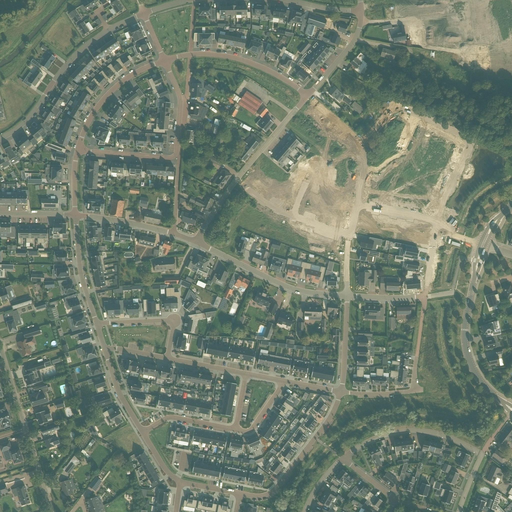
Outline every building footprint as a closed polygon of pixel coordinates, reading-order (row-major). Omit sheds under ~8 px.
[(97,0),(90,0),(83,5),(86,11),(96,5),(95,4),(98,2),(97,0)] [(112,4),(110,5),(116,14),(123,10),(117,0),(112,4)] [(252,9),(252,16),(260,17),(261,6),(255,6),(255,9),(252,9)] [(261,6),(260,17),(270,18),(270,12),(270,11),(267,10),(267,8),(267,7),(261,6)] [(220,7),(220,13),(217,13),(217,19),(220,19),(220,16),(225,16),(225,7),(220,7)] [(242,16),(241,16),(241,17),(247,17),(247,19),(250,19),(250,12),(247,12),(247,7),(241,7),(242,16)] [(199,16),(210,16),(210,20),(215,20),(215,9),(211,9),(211,8),(199,9),(199,16)] [(270,18),(269,20),(273,21),(273,18),(279,19),(280,9),(274,8),(274,9),(273,13),(270,12),(270,18)] [(82,19),(76,9),(69,14),(77,26),(83,22),(81,20),(82,19)] [(280,9),(279,19),(284,20),(284,22),(287,23),(289,16),(289,15),(286,15),(286,11),(286,10),(280,9)] [(287,23),(287,24),(290,25),(291,22),(296,23),(299,12),(294,10),(294,11),(293,11),(292,12),(291,16),(289,16),(287,23)] [(299,12),(296,23),(302,24),(302,26),(305,26),(305,24),(306,21),(304,20),(306,14),(304,14),(304,13),(299,12)] [(324,29),(327,21),(310,15),(307,23),(308,24),(316,26),(324,29)] [(84,36),(90,31),(84,22),(83,22),(77,26),(84,36)] [(340,25),(336,23),(335,27),(338,28),(338,31),(345,34),(347,27),(340,24),(340,25)] [(316,26),(308,24),(305,34),(312,37),(316,26)] [(400,34),(393,35),(394,43),(406,41),(403,26),(399,27),(400,34)] [(133,37),(142,33),(142,32),(142,33),(139,27),(135,28),(136,29),(128,32),(130,38),(133,37)] [(436,33),(440,75),(456,74),(454,54),(465,54),(498,69),(506,52),(506,51),(506,50),(506,48),(505,47),(505,46),(504,46),(469,29),(468,29),(467,29),(466,29),(465,29),(465,30),(464,30),(464,31),(464,32),(461,33),(461,31),(461,30),(460,30),(460,29),(459,29),(458,29),(439,30),(438,30),(438,31),(437,31),(437,32),(436,32),(436,33)] [(423,31),(415,32),(417,46),(425,46),(423,31)] [(139,44),(138,41),(144,38),(143,36),(144,36),(142,33),(133,37),(135,42),(132,43),(134,46),(139,44)] [(202,45),(202,46),(205,46),(205,34),(194,34),(194,42),(198,42),(198,41),(199,41),(199,45),(202,45)] [(211,40),(214,40),(214,34),(205,34),(205,46),(209,46),(209,45),(211,45),(211,40)] [(322,37),(321,41),(333,46),(334,44),(339,46),(341,41),(339,41),(340,39),(334,36),(333,38),(331,38),(330,40),(322,37)] [(109,43),(115,50),(119,47),(114,39),(109,43)] [(260,51),(263,52),(266,44),(260,41),(259,44),(252,41),(248,50),(259,54),(260,51)] [(301,48),(305,52),(310,46),(306,42),(301,48)] [(110,53),(115,50),(109,43),(105,46),(110,53)] [(137,55),(139,54),(149,50),(150,49),(148,46),(147,46),(146,44),(140,47),(139,44),(134,46),(137,55)] [(268,44),(265,49),(268,51),(266,56),(268,58),(271,59),(275,50),(270,48),(271,45),(268,44)] [(323,45),(319,49),(326,55),(330,51),(323,45)] [(101,49),(100,49),(106,56),(110,53),(105,46),(101,49)] [(271,59),(271,60),(273,61),(274,60),(277,62),(279,56),(282,58),(285,51),(286,48),(283,47),(282,50),(276,48),(275,50),(271,59)] [(100,49),(96,52),(101,59),(106,56),(100,49)] [(326,55),(319,49),(316,53),(323,59),(326,55)] [(395,53),(383,49),(381,57),(393,60),(395,53)] [(149,50),(139,54),(141,59),(148,56),(148,57),(151,56),(151,55),(149,50)] [(282,58),(281,60),(284,61),(281,66),(288,70),(293,61),(287,57),(289,53),(285,51),(282,58)] [(97,62),(101,59),(96,52),(92,55),(97,62)] [(40,69),(42,67),(47,70),(51,64),(53,62),(53,61),(56,58),(49,53),(40,65),(38,63),(36,66),(40,69)] [(313,57),(320,63),(323,59),(316,53),(313,57)] [(355,58),(350,64),(356,68),(357,69),(356,70),(360,73),(366,65),(367,64),(362,60),(365,57),(360,53),(356,59),(355,58)] [(85,61),(92,67),(96,63),(89,57),(85,61)] [(313,57),(309,61),(316,67),(320,63),(313,57)] [(119,58),(116,61),(118,64),(118,63),(122,68),(125,67),(125,68),(131,63),(130,62),(127,58),(122,62),(119,58)] [(85,61),(81,65),(88,71),(92,67),(85,61)] [(316,67),(309,61),(306,65),(313,71),(316,67)] [(111,64),(107,67),(110,70),(114,74),(116,72),(117,73),(123,69),(122,68),(118,63),(118,64),(113,67),(111,64)] [(81,66),(78,69),(84,75),(88,71),(81,65),(81,66)] [(300,78),(299,79),(302,82),(303,81),(304,81),(309,75),(306,73),(309,70),(304,66),(296,75),(300,78)] [(78,69),(74,73),(81,79),(84,75),(78,69)] [(102,71),(99,74),(102,77),(102,76),(106,81),(108,79),(109,79),(114,75),(114,74),(110,70),(105,74),(102,71)] [(26,85),(28,82),(35,87),(39,81),(40,79),(40,80),(43,75),(37,71),(30,80),(26,78),(23,83),(26,85)] [(77,83),(81,79),(74,73),(70,77),(77,83)] [(94,78),(91,82),(94,84),(99,88),(101,86),(102,86),(107,81),(106,81),(102,76),(102,77),(97,81),(94,78)] [(153,91),(163,86),(162,86),(162,87),(160,83),(163,82),(161,76),(160,76),(157,77),(157,78),(156,78),(154,79),(153,79),(149,81),(153,90),(153,91)] [(344,90),(350,83),(343,77),(343,78),(342,77),(336,83),(344,90)] [(63,84),(62,86),(70,91),(72,88),(75,90),(78,86),(70,81),(69,84),(65,82),(64,84),(63,84)] [(216,89),(207,83),(204,88),(213,94),(216,89)] [(87,86),(84,90),(92,96),(94,93),(95,94),(99,88),(94,84),(90,89),(87,86)] [(202,85),(193,84),(192,97),(201,98),(202,85)] [(61,88),(59,91),(63,93),(61,96),(69,100),(71,96),(68,94),(70,91),(62,86),(61,88)] [(163,87),(163,86),(153,91),(155,94),(158,93),(160,98),(169,94),(168,93),(169,93),(168,90),(167,90),(166,88),(164,90),(162,87),(163,87)] [(339,92),(334,87),(328,94),(333,98),(339,103),(344,97),(339,92)] [(128,94),(135,102),(144,95),(139,89),(136,92),(135,93),(133,90),(132,91),(132,90),(129,92),(130,93),(128,94)] [(81,97),(88,102),(91,97),(84,92),(81,97)] [(238,104),(254,115),(262,103),(246,92),(238,104)] [(135,102),(128,94),(127,95),(126,94),(124,96),(124,97),(127,102),(124,104),(131,111),(135,108),(132,104),(135,102)] [(56,96),(53,101),(61,105),(63,102),(66,105),(69,100),(61,96),(59,98),(56,96)] [(86,106),(88,102),(81,97),(78,102),(86,106)] [(165,103),(165,100),(158,99),(158,103),(160,103),(160,108),(161,108),(170,109),(170,103),(165,103)] [(53,101),(50,105),(54,107),(52,110),(60,115),(62,110),(59,108),(61,105),(53,101)] [(78,102),(75,106),(83,111),(86,106),(78,102)] [(359,115),(362,112),(364,110),(354,102),(350,107),(359,115)] [(199,106),(199,105),(192,104),(190,115),(196,116),(195,119),(200,119),(201,114),(205,115),(207,110),(199,106)] [(116,105),(111,110),(120,117),(124,111),(127,113),(129,111),(123,105),(121,108),(120,108),(120,107),(117,105),(117,106),(116,105)] [(75,106),(73,111),(80,116),(83,111),(75,106)] [(264,107),(258,114),(262,118),(268,111),(264,107)] [(45,112),(44,114),(52,119),(53,116),(57,119),(60,115),(52,110),(50,112),(47,110),(46,113),(45,112)] [(115,124),(120,117),(111,110),(107,116),(108,117),(108,118),(111,120),(111,119),(113,120),(112,122),(112,121),(109,125),(115,129),(118,126),(115,124)] [(80,116),(73,111),(70,116),(77,120),(80,116)] [(314,120),(306,113),(301,118),(303,120),(301,122),(310,129),(314,124),(312,122),(314,120)] [(43,117),(41,119),(45,121),(43,124),(47,127),(50,129),(53,125),(50,122),(52,119),(44,114),(42,116),(43,117)] [(267,117),(259,126),(266,132),(274,123),(267,117)] [(68,119),(66,124),(75,127),(74,127),(76,122),(68,119)] [(73,132),(75,127),(66,124),(64,129),(73,132)] [(168,131),(168,125),(160,124),(160,127),(156,127),(156,130),(153,129),(153,132),(165,133),(165,130),(168,131)] [(219,126),(212,124),(209,124),(208,125),(207,131),(207,133),(210,133),(217,134),(219,126)] [(35,128),(34,128),(40,137),(42,139),(47,135),(51,138),(51,136),(52,134),(53,130),(52,130),(50,133),(45,130),(44,131),(39,125),(38,126),(38,125),(35,128)] [(419,130),(428,134),(430,129),(421,125),(419,130)] [(98,130),(97,133),(107,137),(109,138),(111,133),(111,132),(110,132),(111,129),(106,127),(105,127),(104,130),(100,128),(99,130),(98,130)] [(188,127),(187,131),(186,136),(185,142),(193,143),(195,128),(190,127),(188,127)] [(31,132),(30,133),(34,138),(32,140),(36,145),(38,143),(36,140),(40,137),(34,128),(33,129),(30,131),(31,132)] [(64,129),(62,134),(71,137),(72,132),(73,132),(64,129)] [(324,133),(320,129),(315,134),(320,138),(324,133)] [(419,130),(417,135),(426,139),(428,134),(419,130)] [(119,145),(124,145),(125,136),(121,136),(122,132),(117,131),(116,140),(119,141),(119,145)] [(128,136),(125,136),(124,145),(129,145),(130,141),(133,142),(134,133),(129,132),(128,136)] [(96,137),(95,139),(100,141),(98,145),(105,145),(105,143),(105,142),(107,137),(97,133),(95,136),(96,137)] [(138,133),(134,133),(133,142),(136,142),(136,146),(138,146),(138,147),(141,147),(142,138),(138,137),(138,133)] [(330,142),(334,138),(332,137),(333,136),(329,133),(324,138),(321,142),(326,147),(319,155),(326,158),(336,147),(330,142)] [(69,142),(71,137),(62,134),(61,139),(69,142)] [(145,138),(142,138),(141,147),(143,147),(143,146),(146,147),(146,143),(150,143),(150,134),(145,134),(145,138)] [(155,134),(150,134),(150,143),(153,143),(152,147),(158,148),(158,139),(155,139),(155,134)] [(162,139),(158,139),(158,148),(163,148),(163,144),(167,144),(167,135),(162,135),(162,139)] [(423,144),(426,139),(417,135),(414,140),(423,144)] [(447,144),(458,149),(461,144),(457,142),(459,139),(451,135),(447,144)] [(21,139),(20,140),(29,150),(36,145),(32,140),(29,142),(25,137),(24,137),(21,139)] [(239,156),(238,157),(241,159),(245,162),(259,144),(255,141),(250,137),(245,143),(244,142),(239,148),(240,149),(243,151),(239,156)] [(289,142),(296,147),(297,146),(301,149),(303,146),(293,137),(289,142)] [(67,147),(69,142),(61,139),(59,144),(67,147)] [(17,144),(16,144),(20,149),(18,151),(22,156),(29,150),(20,140),(19,140),(16,143),(17,144)] [(421,149),(423,144),(414,140),(412,145),(421,149)] [(289,142),(285,146),(296,155),(298,152),(294,149),(296,147),(289,142)] [(64,153),(65,153),(66,150),(49,144),(45,146),(57,151),(56,154),(55,161),(58,161),(58,162),(62,162),(65,162),(66,156),(64,156),(63,155),(64,153)] [(447,144),(443,152),(451,156),(452,152),(456,154),(458,149),(447,144)] [(421,149),(412,145),(410,150),(419,154),(421,149)] [(296,155),(285,146),(282,150),(288,156),(289,154),(293,158),(296,155)] [(10,147),(4,150),(10,161),(14,159),(16,163),(21,160),(19,157),(17,151),(16,151),(13,152),(10,147)] [(288,156),(282,150),(278,155),(288,164),(290,161),(287,158),(288,156)] [(451,156),(443,152),(440,161),(450,166),(453,161),(449,159),(451,156)] [(0,165),(3,164),(5,168),(10,165),(6,157),(3,159),(2,155),(1,156),(0,153),(0,165)] [(288,164),(278,155),(274,159),(281,165),(282,163),(286,166),(288,164)] [(407,155),(403,160),(411,168),(417,163),(425,166),(426,162),(411,155),(409,158),(407,155)] [(209,161),(212,163),(220,167),(222,163),(214,159),(211,157),(209,161)] [(404,176),(411,168),(403,160),(398,164),(402,168),(399,171),(404,176)] [(265,161),(260,166),(269,173),(273,169),(276,172),(279,169),(273,164),(271,166),(265,161)] [(448,171),(450,166),(440,161),(436,169),(443,173),(445,169),(448,171)] [(117,173),(118,164),(118,163),(115,163),(115,164),(112,163),(111,169),(108,169),(108,175),(111,176),(111,173),(117,173)] [(117,173),(117,176),(123,177),(126,177),(127,171),(124,170),(124,164),(118,164),(117,173)] [(50,168),(49,175),(63,175),(63,170),(62,170),(62,169),(56,169),(56,166),(47,165),(47,168),(50,168)] [(127,171),(126,177),(129,177),(129,176),(135,176),(136,175),(135,175),(136,165),(130,165),(130,171),(127,171)] [(141,175),(141,178),(144,178),(145,172),(142,172),(142,166),(139,166),(139,165),(137,165),(136,165),(135,175),(136,175),(141,175)] [(400,173),(393,165),(392,167),(391,166),(384,173),(386,175),(382,178),(393,180),(394,179),(391,176),(395,172),(398,175),(400,173)] [(222,170),(217,177),(220,179),(216,184),(222,189),(231,176),(225,171),(224,172),(222,170)] [(255,172),(250,178),(259,186),(265,180),(255,172)] [(63,181),(63,175),(49,175),(52,175),(51,181),(48,180),(48,184),(55,184),(55,181),(62,182),(62,181),(63,181)] [(270,192),(275,195),(279,187),(274,184),(270,192)] [(381,195),(382,187),(373,185),(371,197),(376,198),(377,195),(381,195)] [(283,189),(279,187),(275,195),(279,197),(283,189)] [(389,201),(391,189),(382,187),(381,195),(384,196),(384,200),(389,201)] [(279,197),(284,199),(288,191),(283,189),(279,197)] [(391,189),(389,201),(395,202),(395,198),(399,199),(401,191),(391,189)] [(292,194),(288,191),(284,199),(289,202),(292,194)] [(410,193),(401,191),(399,199),(403,200),(402,203),(407,205),(410,193)] [(410,193),(407,205),(413,206),(413,202),(417,203),(419,195),(410,193)] [(141,197),(139,203),(147,205),(149,199),(141,197)] [(209,211),(214,201),(207,197),(204,203),(197,200),(195,204),(195,205),(201,208),(203,209),(209,211)] [(434,211),(436,203),(435,203),(435,199),(430,198),(429,201),(426,201),(422,200),(420,207),(424,208),(424,209),(434,211)] [(42,208),(58,208),(58,200),(55,200),(50,200),(42,200),(42,208)] [(105,201),(95,200),(94,212),(100,212),(100,211),(101,211),(101,210),(101,209),(104,209),(105,201)] [(110,215),(121,217),(124,202),(113,200),(110,215)] [(255,218),(253,217),(256,207),(250,205),(246,215),(252,217),(251,223),(253,224),(255,218)] [(203,214),(199,212),(196,211),(194,216),(185,213),(182,221),(186,223),(186,222),(194,225),(197,217),(201,219),(203,214)] [(257,222),(263,224),(266,214),(261,212),(258,219),(255,218),(253,224),(256,225),(257,222)] [(146,213),(144,221),(159,224),(160,216),(146,213)] [(272,216),(266,214),(263,224),(268,226),(267,230),(270,231),(272,225),(269,224),(272,216)] [(362,228),(371,230),(373,222),(369,221),(370,217),(364,216),(362,228)] [(380,232),(383,220),(377,219),(376,222),(373,222),(371,230),(380,232)] [(275,226),(272,225),(270,231),(273,232),(273,230),(279,232),(283,222),(277,220),(275,226)] [(380,232),(389,233),(391,225),(387,225),(388,221),(383,220),(380,232)] [(287,237),(289,231),(286,230),(288,224),(283,222),(279,232),(285,234),(284,236),(287,237)] [(395,226),(391,225),(389,233),(398,235),(401,223),(395,222),(395,226)] [(1,223),(0,233),(1,233),(7,233),(7,237),(15,237),(15,227),(11,227),(11,223),(1,223)] [(401,223),(398,235),(408,237),(409,229),(405,228),(406,225),(401,223)] [(49,237),(53,237),(53,235),(59,235),(59,238),(60,238),(60,224),(53,224),(53,229),(50,229),(49,237)] [(89,227),(90,239),(97,238),(97,241),(101,241),(102,232),(97,232),(97,226),(89,227)] [(289,231),(287,237),(290,238),(290,236),(296,238),(299,228),(294,226),(291,232),(289,231)] [(105,227),(104,237),(110,238),(110,241),(114,242),(114,237),(115,232),(111,231),(112,228),(105,227)] [(427,237),(428,229),(418,227),(418,228),(414,227),(412,235),(417,236),(417,235),(427,237)] [(303,236),(305,230),(299,228),(296,238),(302,240),(301,242),(304,243),(306,237),(303,236)] [(114,237),(114,242),(120,243),(120,239),(130,240),(131,231),(127,231),(127,230),(124,230),(124,231),(120,230),(119,237),(114,237)] [(311,246),(314,237),(308,235),(305,244),(311,246)] [(153,247),(155,240),(148,238),(148,239),(140,237),(139,244),(153,247)] [(311,246),(317,248),(321,239),(314,237),(311,246)] [(250,251),(251,250),(253,243),(255,239),(250,238),(250,239),(249,242),(241,240),(237,251),(244,254),(245,250),(245,249),(250,251)] [(362,239),(360,247),(372,249),(373,245),(380,246),(382,240),(370,238),(369,241),(362,239)] [(327,241),(321,239),(317,248),(324,250),(327,241)] [(169,250),(172,243),(165,241),(163,247),(159,246),(159,250),(159,257),(166,256),(167,255),(169,250)] [(327,241),(324,250),(330,253),(333,243),(327,241)] [(333,243),(330,253),(336,255),(340,246),(333,243)] [(412,250),(413,247),(395,243),(394,247),(406,250),(404,256),(412,258),(412,256),(417,257),(419,251),(412,250)] [(364,254),(361,253),(359,260),(371,262),(372,256),(379,257),(379,253),(363,250),(365,251),(364,254)] [(54,252),(54,256),(53,256),(54,262),(68,261),(67,254),(62,255),(62,251),(54,252)] [(252,261),(263,266),(268,253),(263,251),(261,257),(254,254),(252,261)] [(94,257),(91,258),(92,263),(103,261),(102,252),(93,253),(94,257)] [(193,266),(192,267),(198,269),(199,269),(204,258),(203,258),(203,257),(199,255),(199,256),(197,255),(193,266)] [(395,256),(395,260),(407,262),(406,268),(413,270),(413,269),(418,270),(419,264),(413,263),(414,259),(395,256)] [(198,269),(198,270),(206,274),(207,275),(210,269),(209,269),(206,268),(210,261),(208,260),(209,259),(205,258),(204,258),(199,269),(198,269)] [(288,258),(284,273),(287,273),(287,276),(292,277),(295,266),(292,265),(293,260),(288,258)] [(154,271),(175,270),(175,260),(154,261),(154,271)] [(281,270),(284,271),(286,261),(283,260),(282,263),(272,261),(270,270),(276,271),(276,272),(280,273),(281,270)] [(295,266),(292,277),(298,278),(300,279),(300,277),(303,277),(307,263),(302,262),(302,263),(297,261),(296,266),(295,266)] [(307,263),(303,277),(306,278),(306,280),(308,281),(313,282),(316,271),(315,271),(310,270),(312,265),(312,264),(307,263)] [(0,264),(0,278),(1,271),(5,272),(5,270),(14,270),(14,265),(0,264)] [(62,265),(53,265),(54,270),(57,270),(57,278),(61,277),(62,278),(62,277),(64,277),(65,277),(69,277),(69,275),(70,275),(69,270),(68,270),(68,269),(63,269),(62,265)] [(316,271),(313,282),(318,284),(319,281),(322,282),(326,268),(321,267),(319,272),(316,271)] [(222,272),(220,271),(218,275),(215,274),(212,281),(215,283),(217,279),(224,283),(227,277),(226,277),(228,273),(227,273),(228,272),(225,271),(224,272),(223,271),(222,272)] [(326,271),(323,282),(327,283),(327,286),(337,287),(337,278),(331,278),(331,272),(326,271)] [(376,283),(376,271),(372,271),(372,274),(359,273),(359,281),(359,286),(368,286),(369,280),(371,281),(371,283),(376,283)] [(402,287),(407,286),(407,289),(420,288),(419,281),(409,282),(409,276),(412,275),(412,271),(407,271),(402,287)] [(238,280),(233,277),(232,277),(231,281),(223,298),(218,309),(222,310),(224,306),(227,299),(228,300),(229,300),(233,291),(234,289),(232,288),(233,285),(235,286),(239,288),(239,289),(240,290),(239,291),(243,292),(243,291),(244,292),(246,289),(247,289),(250,282),(240,277),(238,280)] [(386,291),(398,291),(399,283),(393,283),(393,278),(380,278),(380,290),(380,289),(386,290),(386,291)] [(66,281),(57,281),(59,287),(63,286),(66,294),(66,295),(76,291),(74,286),(73,287),(72,284),(68,285),(66,281)] [(37,284),(32,286),(35,293),(39,291),(39,290),(41,289),(40,285),(38,286),(37,284)] [(12,290),(11,286),(0,289),(0,290),(1,293),(0,293),(0,296),(2,301),(8,299),(9,301),(12,300),(9,291),(12,290)] [(174,288),(170,289),(171,309),(177,309),(177,303),(178,302),(178,299),(180,299),(180,293),(174,293),(174,288)] [(187,304),(184,308),(189,313),(197,304),(193,301),(195,298),(197,297),(189,290),(184,301),(187,304)] [(267,307),(269,308),(268,311),(275,314),(278,306),(271,303),(271,304),(268,303),(271,298),(266,296),(266,295),(263,293),(262,294),(258,293),(256,297),(254,296),(252,300),(254,301),(254,302),(258,303),(257,305),(262,307),(263,305),(267,307)] [(495,300),(494,295),(487,297),(490,308),(497,306),(497,305),(501,304),(499,298),(495,300)] [(74,303),(73,300),(72,296),(64,298),(66,303),(69,302),(72,312),(81,308),(79,301),(74,303)] [(13,310),(28,305),(27,299),(26,298),(11,303),(13,310)] [(148,311),(148,314),(156,314),(156,311),(159,310),(159,304),(155,305),(155,303),(148,304),(148,300),(144,300),(144,312),(148,311)] [(119,304),(114,304),(114,316),(115,316),(115,317),(119,317),(118,316),(120,316),(120,309),(123,309),(123,301),(119,301),(119,304)] [(113,316),(114,316),(114,304),(108,305),(108,302),(104,302),(104,310),(108,309),(108,316),(110,316),(110,317),(113,317),(113,316)] [(127,315),(133,315),(133,303),(127,304),(127,305),(124,305),(125,313),(127,313),(127,315)] [(139,303),(133,303),(133,315),(139,315),(139,312),(141,312),(141,304),(139,304),(139,303)] [(336,316),(338,305),(328,304),(327,315),(330,315),(329,318),(336,319),(336,316)] [(380,308),(365,307),(365,315),(372,316),(372,320),(383,320),(383,316),(379,316),(380,308)] [(410,319),(410,315),(410,307),(397,308),(397,319),(410,319)] [(309,317),(308,320),(321,320),(321,317),(322,308),(305,308),(304,317),(309,317)] [(16,326),(17,326),(16,320),(20,319),(17,311),(10,313),(12,321),(7,323),(8,326),(9,330),(10,333),(13,332),(14,333),(17,332),(17,331),(16,326)] [(281,312),(277,323),(282,325),(282,324),(290,327),(293,318),(285,315),(285,314),(281,312)] [(202,314),(196,315),(193,315),(192,320),(186,319),(185,324),(185,326),(184,331),(191,332),(193,332),(191,332),(192,327),(194,327),(195,320),(203,318),(202,314)] [(79,326),(85,323),(84,319),(85,319),(84,316),(83,316),(84,316),(79,318),(78,315),(72,317),(75,326),(71,327),(72,332),(80,329),(79,326)] [(482,326),(483,332),(484,335),(485,334),(492,333),(493,336),(497,335),(500,335),(501,334),(500,331),(496,332),(494,322),(488,324),(488,325),(482,326)] [(269,323),(266,329),(266,331),(272,333),(273,331),(275,325),(269,323)] [(39,328),(28,331),(30,337),(40,333),(39,328)] [(87,334),(85,329),(75,333),(76,337),(80,336),(82,344),(92,341),(90,335),(87,335),(87,334)] [(178,338),(178,341),(177,345),(176,349),(180,350),(180,351),(183,351),(183,350),(184,350),(185,345),(189,346),(191,335),(183,334),(182,339),(178,338)] [(358,340),(357,347),(363,347),(370,347),(374,347),(374,342),(370,341),(371,338),(363,337),(363,340),(358,340)] [(485,346),(486,350),(490,349),(496,348),(495,344),(497,343),(496,337),(490,338),(490,341),(485,342),(486,346),(485,346)] [(23,357),(32,354),(29,346),(35,344),(33,338),(27,340),(18,343),(20,349),(20,348),(23,357)] [(84,351),(83,347),(77,349),(79,356),(85,354),(87,360),(97,357),(95,350),(94,351),(93,348),(84,351)] [(229,347),(227,358),(228,358),(234,359),(234,358),(236,349),(236,348),(230,347),(229,347)] [(357,350),(357,356),(363,356),(370,357),(370,347),(363,347),(363,350),(357,350)] [(234,358),(234,359),(240,360),(241,360),(242,350),(236,348),(236,349),(234,358)] [(241,360),(240,360),(247,362),(247,361),(249,352),(249,351),(242,350),(241,360)] [(317,360),(328,360),(329,354),(322,354),(322,350),(318,350),(317,360)] [(488,358),(488,359),(490,366),(499,363),(498,359),(502,358),(501,354),(503,354),(502,350),(495,351),(496,355),(497,356),(488,358)] [(247,361),(247,362),(253,363),(254,363),(256,352),(255,352),(249,351),(249,352),(247,361)] [(260,353),(258,364),(265,365),(267,355),(260,353)] [(273,363),(274,363),(276,356),(267,355),(265,365),(272,367),(273,363)] [(284,358),(276,356),(274,363),(276,363),(275,367),(282,369),(284,358)] [(357,359),(356,365),(367,366),(369,366),(370,357),(363,356),(363,359),(357,359)] [(392,361),(391,365),(400,366),(406,367),(408,367),(409,360),(407,360),(407,357),(401,356),(400,362),(392,361)] [(284,358),(282,369),(289,370),(291,359),(284,358)] [(120,364),(119,364),(122,373),(125,373),(130,374),(131,373),(130,372),(131,371),(133,361),(127,360),(126,366),(120,364)] [(300,372),(302,361),(294,360),(292,371),(300,372)] [(131,371),(130,372),(131,373),(139,374),(141,368),(138,368),(139,363),(133,361),(131,371)] [(309,363),(302,361),(300,372),(307,373),(309,363)] [(28,375),(24,376),(27,386),(30,385),(30,386),(34,385),(34,384),(36,383),(43,381),(41,376),(36,378),(35,373),(40,372),(39,370),(52,366),(50,362),(43,364),(43,363),(25,368),(27,374),(28,375)] [(91,368),(93,376),(102,373),(102,372),(101,368),(101,369),(100,365),(97,366),(96,362),(86,365),(87,370),(91,368)] [(141,368),(139,374),(148,376),(150,365),(145,364),(144,369),(141,368)] [(150,365),(148,376),(157,378),(158,372),(155,371),(156,366),(150,365)] [(391,371),(390,374),(406,377),(407,370),(405,369),(406,367),(400,366),(399,372),(391,371)] [(157,378),(157,379),(166,381),(166,379),(166,378),(168,368),(162,367),(161,372),(158,372),(157,378)] [(166,378),(166,379),(175,381),(176,375),(173,375),(174,369),(168,368),(166,378)] [(370,379),(369,383),(372,383),(372,385),(379,386),(380,369),(376,369),(376,374),(376,377),(370,377),(370,379)] [(380,369),(379,386),(386,386),(386,384),(389,384),(389,378),(383,378),(383,369),(380,369)] [(360,370),(359,387),(366,387),(366,385),(369,385),(369,383),(370,379),(370,377),(370,375),(364,375),(364,370),(360,370)] [(178,375),(177,380),(180,381),(180,380),(185,381),(185,383),(187,372),(182,371),(181,375),(178,375)] [(390,374),(390,378),(398,379),(397,385),(403,386),(403,383),(405,383),(406,377),(390,374)] [(100,377),(93,379),(98,393),(97,393),(97,394),(104,391),(103,387),(106,386),(104,379),(101,380),(100,377)] [(132,384),(130,390),(141,392),(143,393),(145,384),(138,382),(137,385),(132,384)] [(49,391),(48,391),(48,388),(46,384),(33,388),(35,392),(35,394),(31,395),(32,399),(31,399),(32,402),(31,402),(32,406),(33,406),(34,407),(47,402),(44,393),(49,391)] [(73,386),(67,388),(70,398),(75,396),(73,386)] [(284,402),(291,407),(298,397),(293,393),(292,396),(287,392),(283,397),(286,399),(284,402)] [(112,403),(109,395),(103,397),(102,397),(101,395),(103,394),(92,397),(94,403),(97,403),(99,407),(112,403)] [(148,395),(142,394),(141,396),(136,395),(134,402),(145,404),(146,397),(147,398),(148,395)] [(160,395),(158,406),(164,407),(166,397),(160,396),(160,395)] [(321,395),(314,404),(324,411),(327,407),(324,404),(330,397),(321,395)] [(164,407),(171,409),(171,408),(173,399),(173,398),(166,397),(164,407)] [(171,408),(171,409),(177,410),(177,409),(179,400),(179,399),(173,398),(173,399),(171,408)] [(177,409),(177,410),(184,411),(186,400),(186,401),(179,399),(179,400),(177,409)] [(63,400),(54,403),(56,409),(65,406),(63,400)] [(186,400),(184,411),(190,412),(191,411),(192,402),(193,401),(186,400)] [(191,411),(190,412),(197,413),(197,412),(199,403),(193,401),(192,402),(191,411)] [(284,417),(291,407),(284,402),(282,405),(279,403),(276,408),(281,411),(279,414),(284,417)] [(197,412),(197,413),(203,414),(204,414),(205,404),(199,403),(197,412)] [(204,414),(203,414),(210,416),(212,405),(205,404),(204,414)] [(311,407),(308,410),(317,417),(315,416),(317,413),(320,416),(324,411),(314,404),(311,408),(311,407)] [(0,422),(2,422),(4,428),(10,426),(8,420),(10,420),(8,413),(7,414),(6,412),(7,412),(5,405),(0,407),(0,422)] [(119,411),(118,411),(114,413),(112,409),(103,414),(106,418),(110,416),(113,422),(115,421),(117,425),(123,422),(120,418),(122,417),(120,414),(121,413),(119,411)] [(43,424),(48,423),(47,418),(51,417),(49,410),(45,412),(45,411),(36,414),(37,418),(36,418),(37,421),(38,421),(39,425),(40,425),(40,426),(44,425),(43,424)] [(307,416),(305,420),(314,427),(317,423),(314,420),(317,417),(308,410),(305,414),(307,416)] [(274,413),(270,418),(271,419),(279,424),(283,419),(274,413)] [(270,418),(267,424),(275,429),(275,430),(279,424),(271,419),(270,418)] [(305,420),(299,427),(305,432),(308,429),(311,431),(314,427),(305,420)] [(41,430),(41,431),(43,435),(45,441),(48,449),(54,446),(52,439),(57,438),(55,432),(60,430),(58,424),(41,430)] [(96,433),(93,428),(94,427),(92,424),(86,431),(94,435),(96,433)] [(267,424),(263,429),(271,435),(272,435),(275,430),(275,429),(267,424)] [(299,427),(293,434),(303,442),(306,437),(303,435),(305,432),(299,427)] [(511,428),(509,427),(498,441),(504,446),(507,442),(507,443),(509,441),(511,443),(511,428)] [(133,446),(137,444),(128,428),(122,432),(131,447),(127,449),(131,454),(136,451),(133,446)] [(179,441),(181,429),(176,428),(175,432),(171,431),(170,439),(179,441)] [(187,430),(181,429),(179,441),(188,443),(190,435),(186,434),(187,430)] [(259,434),(259,435),(268,441),(268,440),(272,435),(271,435),(263,429),(259,434)] [(194,431),(192,442),(193,442),(199,443),(199,442),(201,433),(201,432),(195,431),(194,431)] [(199,442),(199,443),(205,444),(206,444),(207,434),(201,432),(201,433),(199,442)] [(206,444),(205,444),(212,445),(214,435),(207,434),(206,444)] [(293,434),(287,442),(294,447),(296,444),(299,446),(303,442),(293,434)] [(212,445),(218,447),(218,446),(220,437),(220,436),(214,435),(212,445)] [(218,446),(218,447),(225,448),(227,437),(220,436),(220,437),(218,446)] [(252,439),(259,456),(262,454),(259,446),(261,445),(258,437),(252,439)] [(83,450),(81,452),(88,459),(90,457),(86,453),(95,441),(92,439),(84,451),(83,450)] [(259,456),(252,439),(247,442),(250,450),(252,449),(255,457),(259,456)] [(237,440),(234,457),(235,457),(238,458),(239,449),(242,450),(243,441),(237,440)] [(424,441),(422,450),(428,451),(430,442),(424,441)] [(15,464),(23,461),(19,449),(11,452),(10,449),(11,449),(9,442),(0,444),(0,447),(1,452),(3,451),(4,455),(9,453),(11,460),(13,459),(15,464)] [(287,442),(282,449),(291,456),(295,452),(292,449),(294,447),(287,442)] [(430,442),(428,451),(431,452),(431,454),(433,454),(434,452),(436,443),(430,442)] [(433,454),(433,456),(439,457),(440,456),(440,454),(442,445),(439,444),(439,443),(437,442),(436,444),(436,443),(434,452),(433,454)] [(372,458),(381,454),(378,448),(378,449),(369,453),(369,452),(369,453),(372,459),(372,458)] [(274,454),(283,461),(285,458),(288,461),(291,456),(282,449),(279,453),(278,452),(275,455),(274,454)] [(459,451),(456,456),(460,458),(457,465),(464,468),(469,456),(462,453),(459,451)] [(493,456),(499,461),(502,457),(496,452),(493,456)] [(136,458),(139,462),(146,458),(144,453),(136,458)] [(273,460),(270,463),(280,471),(283,466),(280,464),(283,461),(274,454),(271,458),(273,460)] [(381,454),(372,458),(376,467),(382,464),(379,459),(382,458),(381,454)] [(65,471),(69,474),(75,466),(74,465),(73,464),(80,461),(76,458),(74,456),(66,467),(67,468),(65,471)] [(141,467),(149,462),(146,458),(139,462),(141,467)] [(152,466),(149,462),(141,467),(144,471),(152,466)] [(270,463),(265,471),(271,476),(273,473),(276,475),(280,471),(270,463)] [(145,476),(146,476),(154,471),(152,466),(144,471),(142,472),(145,476)] [(223,478),(230,479),(232,468),(225,467),(223,478)] [(255,484),(258,468),(258,467),(257,473),(250,472),(248,483),(255,484)] [(493,467),(487,480),(494,483),(497,485),(503,471),(493,467)] [(240,470),(232,468),(230,479),(237,481),(240,470)] [(258,468),(255,484),(263,486),(264,477),(261,477),(262,471),(258,468)] [(247,471),(240,470),(237,481),(245,482),(247,471)] [(146,476),(148,480),(157,475),(154,471),(146,476)] [(342,482),(348,475),(343,471),(337,478),(342,482)] [(451,471),(447,482),(454,485),(455,484),(456,482),(456,481),(459,474),(451,471)] [(384,476),(383,475),(381,478),(382,479),(381,479),(392,488),(398,481),(387,472),(384,476)] [(160,480),(157,475),(148,480),(147,481),(150,485),(160,480)] [(355,481),(348,475),(342,482),(349,488),(351,486),(352,485),(355,481)] [(413,484),(413,483),(415,478),(410,476),(408,482),(406,481),(403,490),(410,492),(413,484)] [(68,480),(61,483),(65,497),(73,494),(71,490),(75,489),(72,480),(68,481),(68,480)] [(422,484),(418,495),(426,497),(430,486),(427,485),(428,482),(421,480),(420,483),(422,484)] [(432,488),(437,490),(439,490),(440,488),(441,484),(434,482),(433,485),(432,488)] [(0,494),(8,492),(6,484),(0,485),(0,494)] [(25,486),(17,489),(22,506),(30,503),(25,486)] [(367,500),(371,495),(372,494),(369,492),(370,492),(363,487),(361,490),(358,488),(354,493),(357,495),(360,492),(363,494),(361,496),(367,500)] [(158,498),(168,499),(169,493),(164,493),(165,490),(159,489),(158,492),(159,492),(158,498)] [(445,490),(442,489),(440,496),(443,497),(442,502),(443,503),(446,504),(449,505),(453,492),(446,490),(445,490)] [(326,492),(323,497),(331,502),(334,497),(326,492),(325,492),(326,492)] [(188,495),(187,501),(184,501),(183,506),(196,509),(197,501),(193,500),(194,496),(188,495)] [(376,508),(377,508),(382,501),(377,498),(374,496),(373,497),(371,495),(367,500),(373,505),(373,506),(376,508)] [(89,510),(99,507),(96,497),(86,500),(90,510),(89,510)] [(319,502),(328,508),(329,509),(328,511),(334,511),(335,511),(331,510),(334,504),(331,502),(323,497),(320,502),(319,502)] [(499,511),(496,509),(499,498),(495,497),(491,510),(493,511),(499,511)] [(156,507),(162,508),(163,505),(168,505),(168,499),(158,498),(158,504),(157,504),(156,507)] [(206,511),(208,499),(203,498),(202,502),(198,501),(197,509),(206,511)] [(208,499),(206,511),(212,511),(215,511),(217,505),(213,504),(214,500),(208,499)] [(473,511),(472,511),(481,511),(483,506),(485,507),(490,508),(492,501),(488,499),(487,503),(485,502),(477,499),(473,511)] [(229,511),(230,509),(227,509),(229,503),(223,502),(222,506),(218,505),(216,511),(229,511)]
